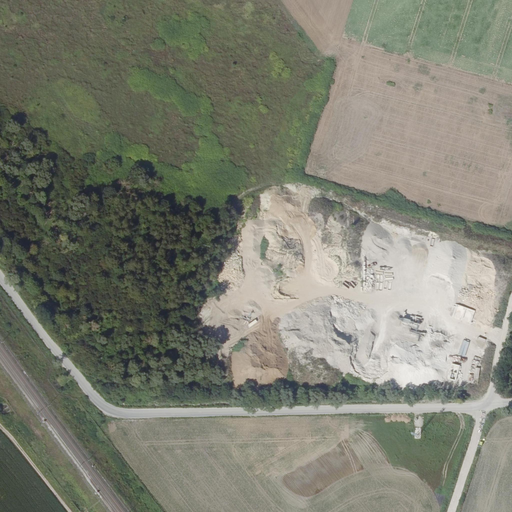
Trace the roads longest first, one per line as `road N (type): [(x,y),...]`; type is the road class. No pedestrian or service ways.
road 1 (unclassified): [(511,402),(119,413),(104,408),(0,276)]
road 2 (track): [(511,303),(451,511)]
